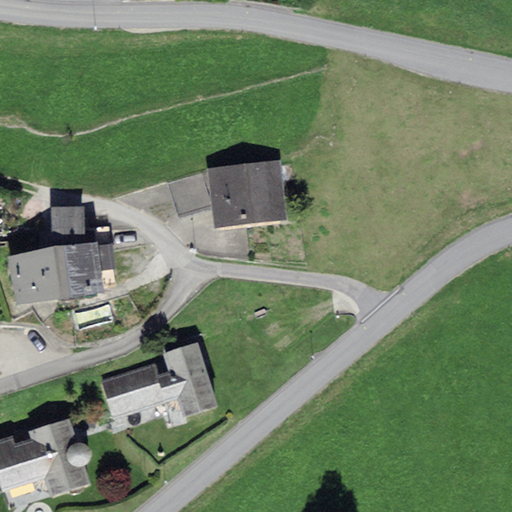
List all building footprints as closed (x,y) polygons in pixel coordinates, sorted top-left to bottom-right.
[(282,162),(209,169),(215,229),(288,221),(282,162)] [(213,210),(202,174),(168,184),(180,220),(213,210)] [(85,207),(53,208),(54,247),(86,245),(85,207)] [(18,306),(106,294),(102,272),(117,270),(113,244),(100,247),(99,243),(86,245),(54,247),(9,258),(18,306)] [(184,418),(220,408),(198,343),(165,355),(167,360),(102,381),(115,421),(179,400),(184,418)] [(0,441),(0,476),(6,493),(46,480),(52,497),(92,485),(86,466),(91,463),(93,459),(93,454),(92,450),(89,446),(85,444),(80,444),(78,444),(71,420),(30,433),(33,439),(18,444),(15,436),(0,441)]
